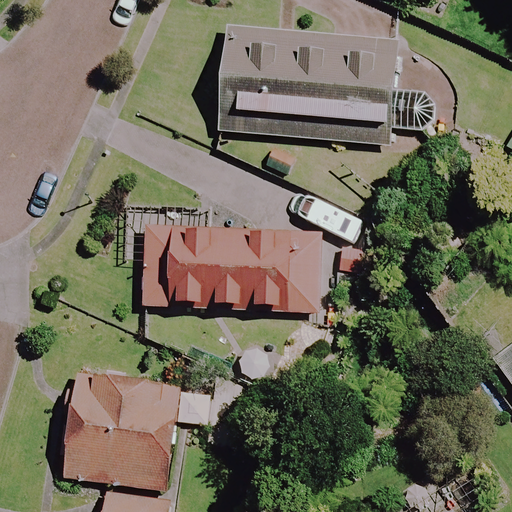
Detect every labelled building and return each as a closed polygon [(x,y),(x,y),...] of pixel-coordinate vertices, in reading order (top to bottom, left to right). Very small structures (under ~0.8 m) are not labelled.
[(445,0),(415,0),(441,10),(445,0)] [(393,46),(231,31),(226,85),(223,118),(385,133),(393,46)] [(321,239),(135,230),(131,308),(318,317),(321,239)] [(511,345),(485,364),(511,400),(511,345)] [(173,390),(69,381),(60,481),(164,491),(173,390)] [(163,511),(165,504),(95,497),(93,511),(163,511)]
